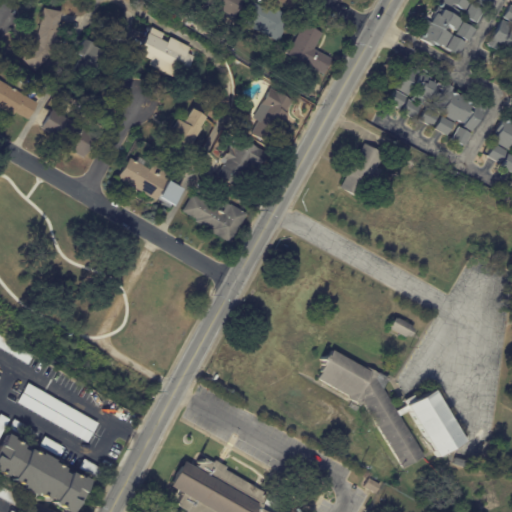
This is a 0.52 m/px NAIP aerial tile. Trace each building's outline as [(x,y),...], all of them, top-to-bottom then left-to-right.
[(245,0),(247,1),(236,21),(223,13),(221,17),(207,9),(210,4),(203,0),(245,0)] [(462,11),(453,6),(451,8),(458,12),(454,19),(458,21),(453,31),(446,26),(443,32),(448,35),(441,49),(431,44),(430,46),(417,38),(423,28),(420,26),(423,20),(427,22),(429,19),(426,17),(429,12),(429,13),(436,0),(467,0),(467,1),(465,0),(463,0),(463,1),(467,2),(462,11)] [(251,3),(275,15),(277,11),(291,18),(278,43),(260,34),(263,29),(242,19),(250,3),(251,3)] [(474,23),(461,16),(468,3),(481,10),(474,23)] [(511,8),(511,21),(511,23),(499,16),(506,4),(511,8)] [(60,16),(56,34),(62,35),(58,54),(35,71),(22,60),(35,45),(42,10),(61,14),(60,16)] [(184,18),(194,16),(195,25),(185,26),(184,18)] [(511,56),(494,46),(492,50),(484,45),(498,20),(506,24),(501,33),(504,34),(507,28),(511,30),(511,56)] [(473,29),(466,41),(453,34),(460,22),(473,29)] [(314,49),(313,51),(332,60),(323,76),(287,56),(304,25),(322,35),(314,49)] [(162,73),(149,66),(151,61),(139,56),(149,35),(168,44),(171,39),(191,48),(188,54),(195,58),(183,83),(162,73)] [(457,55),(444,47),(451,36),(463,43),(457,55)] [(106,80),(101,89),(73,71),(81,58),(76,55),(85,41),(93,46),(92,48),(116,63),(106,80)] [(451,89),(450,92),(459,97),(461,93),(467,97),(465,101),(475,107),(477,103),(485,108),(470,133),(462,128),(467,119),(465,118),(461,124),(455,120),(453,123),(439,115),(442,110),(441,109),(438,114),(429,109),(435,101),(431,99),(427,105),(422,102),(419,106),(409,100),(413,94),(409,91),(406,96),(392,88),(397,79),(394,77),(401,65),(411,71),(413,67),(427,75),(426,78),(442,88),(444,85),(451,89)] [(204,81),(201,75),(209,72),(210,74),(215,73),(216,76),(211,77),(212,78),(204,81)] [(0,84),(5,88),(36,105),(27,121),(14,114),(12,117),(0,109),(0,84)] [(268,86),(272,89),(271,90),(292,102),(285,114),(287,115),(270,147),(251,136),(259,122),(249,117),(258,102),(268,86)] [(396,109),(383,101),(390,89),(403,97),(396,109)] [(411,118),(398,111),(404,99),(417,106),(411,118)] [(435,115),(428,127),(416,120),(422,108),(435,115)] [(66,148),(50,139),(52,137),(40,130),(53,110),(97,138),(83,160),(66,148)] [(193,111),(207,121),(186,154),(165,140),(177,122),(183,126),(193,111)] [(450,124),(443,136),(431,129),(438,117),(450,124)] [(511,156),(510,155),(511,151),(511,142),(510,141),(505,150),(491,143),(494,139),(494,136),(491,134),(500,118),(504,120),(506,117),(511,120),(511,156)] [(467,134),(460,146),(448,139),(455,127),(467,134)] [(217,178),(224,166),(220,163),(229,148),(233,151),(239,140),(265,155),(256,169),(251,165),(244,176),(241,174),(233,188),(217,178)] [(365,144),(384,155),(359,199),(340,188),(364,144),(365,144)] [(483,156),(490,144),(503,151),(496,163),(483,156)] [(497,166),(505,153),(511,157),(511,168),(509,173),(497,166)] [(163,171),(167,173),(164,179),(168,182),(168,183),(181,190),(172,206),(159,199),(157,202),(118,180),(129,160),(135,164),(138,159),(144,163),(142,167),(149,171),(153,164),(163,171)] [(213,234),(181,212),(192,196),(211,210),(218,200),(229,208),(230,205),(247,217),(229,245),(213,234)] [(411,333),(409,337),(406,336),(405,338),(391,330),(392,329),(390,328),(396,317),(411,326),(410,328),(413,330),(411,333)] [(0,337),(31,355),(25,365),(0,350),(0,337)] [(368,369),(378,374),(387,379),(386,380),(387,380),(383,390),(423,458),(403,470),(363,402),(361,406),(348,399),(350,397),(318,379),(321,373),(319,372),(323,363),(320,361),(323,357),(326,358),(330,351),(365,370),(366,368),(368,369)] [(25,383),(95,423),(90,432),(20,392),(25,383)] [(463,440),(464,442),(437,457),(409,410),(398,416),(396,411),(405,405),(403,401),(412,395),(415,400),(433,390),(463,440)] [(19,393),(89,434),(84,443),(14,403),(19,393)] [(24,438),(7,428),(12,419),(30,429),(24,438)] [(72,511),(63,511),(64,511),(53,505),(55,502),(48,498),(47,501),(35,495),(34,497),(22,489),(23,488),(12,481),(13,478),(7,475),(5,478),(0,474),(0,445),(6,435),(12,439),(12,440),(22,446),(21,449),(27,453),(29,450),(40,456),(41,454),(54,461),(53,463),(64,470),(62,472),(69,476),(71,473),(81,479),(82,478),(90,482),(72,511)] [(54,456),(37,445),(42,436),(60,446),(54,456)] [(93,478),(76,468),(81,459),(99,469),(93,478)] [(214,463),(215,461),(227,467),(225,471),(265,492),(264,494),(266,495),(260,508),(267,511),(186,511),(176,507),(182,495),(169,488),(183,462),(197,469),(199,465),(198,464),(199,461),(201,462),(201,460),(204,461),(205,459),(213,464),(214,463)] [(370,492),(363,487),(368,479),(379,485),(374,494),(370,492)] [(0,486),(17,495),(12,505),(0,498),(0,486)]
